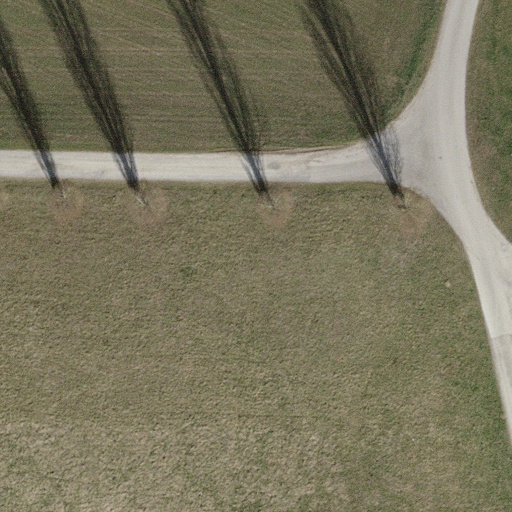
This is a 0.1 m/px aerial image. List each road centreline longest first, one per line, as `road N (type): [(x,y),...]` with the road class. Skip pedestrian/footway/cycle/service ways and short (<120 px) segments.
road 1 (track): [(460,149),(0,156)]
road 2 (track): [(469,0),(460,31),(460,149),(511,377)]
